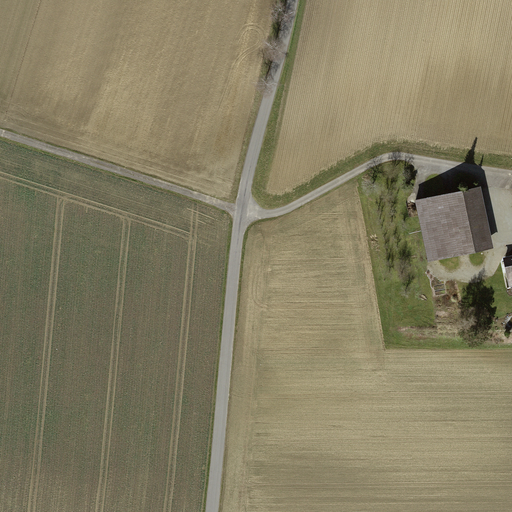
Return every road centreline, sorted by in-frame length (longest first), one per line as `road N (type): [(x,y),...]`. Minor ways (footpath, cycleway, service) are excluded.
road 1 (unclassified): [(211,511),(241,210),(293,0)]
road 2 (track): [(0,132),(241,210)]
